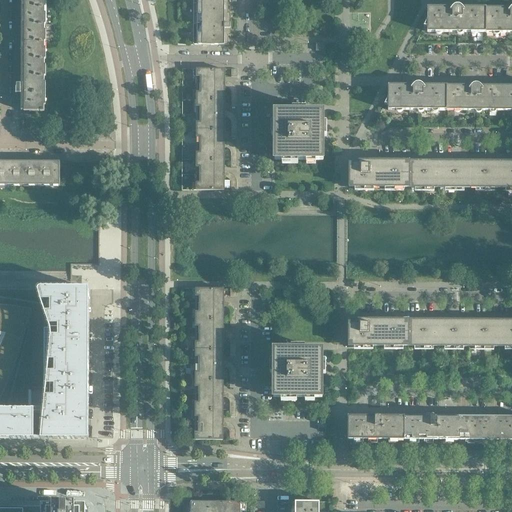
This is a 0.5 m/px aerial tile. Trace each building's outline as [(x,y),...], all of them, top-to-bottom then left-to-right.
[(44,111),(45,25),(44,0),(24,0),(24,87),(21,87),(21,84),(17,84),(17,88),(16,88),(16,94),(16,95),(21,95),(21,100),(24,100),(24,111),(44,111)] [(230,36),(231,18),(231,13),(228,13),(228,4),(195,4),(194,45),(228,45),(228,36),(230,36)] [(511,7),(511,8),(462,8),(461,7),(459,6),(458,6),(457,6),(455,6),(454,7),(453,8),(427,8),(427,20),(424,27),(427,27),(427,33),(436,33),(436,30),(442,30),(442,33),(449,33),(449,35),(464,35),(464,33),(471,33),(471,30),(477,30),(477,33),(494,33),(494,30),(500,30),(500,33),(506,33),(506,35),(511,35),(511,7)] [(224,87),(224,81),(224,69),(197,69),(197,100),(224,100),(224,87)] [(511,86),(481,86),(480,86),(479,85),(478,84),(477,84),(476,84),(475,84),(473,85),(471,86),(423,86),(421,85),(421,84),(419,84),(418,84),(417,84),(416,84),(415,85),(414,86),(388,86),(388,98),(385,105),(388,105),(388,110),(397,110),(397,108),(402,108),(402,111),(409,111),(409,113),(425,113),(425,111),(432,111),(432,108),(438,108),(438,111),(454,111),(454,108),(460,108),(460,111),(467,111),(467,113),(483,113),(483,111),(490,111),(490,108),(496,108),(496,111),(511,111),(511,86)] [(224,117),(224,111),(224,100),(197,100),(197,130),(224,130),(224,117)] [(323,161),(323,113),(275,112),(275,160),(323,161)] [(224,148),(224,142),(224,130),(197,130),(197,160),(224,160),(224,148)] [(224,178),(224,172),(224,160),(197,160),(197,191),(224,191),(224,178)] [(511,188),(511,164),(369,163),(369,160),(349,160),(349,187),(511,188)] [(0,185),(14,186),(14,162),(0,161),(0,185)] [(29,186),(29,162),(14,162),(14,186),(29,186)] [(44,186),(45,162),(29,162),(29,186),(44,186)] [(60,186),(60,162),(45,162),(44,186),(60,186)] [(0,439),(89,440),(89,289),(42,288),(41,289),(40,289),(39,290),(38,291),(38,292),(40,297),(40,301),(41,304),(38,303),(32,302),(22,300),(6,298),(0,296),(0,439)] [(223,307),(223,301),(223,289),(196,289),(196,320),(223,320),(223,307)] [(511,322),(509,323),(368,322),(368,319),(348,319),(348,346),(511,346),(511,322)] [(223,337),(223,331),(223,320),(196,320),(196,350),(223,350),(223,337)] [(223,367),(223,361),(223,350),(196,350),(196,380),(223,380),(223,367)] [(322,376),(322,350),(274,350),(274,398),(322,398),(322,376)] [(223,397),(223,391),(223,380),(196,380),(196,410),(223,410),(223,397)] [(223,427),(223,421),(223,410),(196,410),(196,440),(223,440),(223,427)] [(403,440),(403,416),(378,416),(378,415),(378,414),(370,414),(370,415),(371,415),(371,416),(348,416),(348,440),(403,440)] [(457,440),(457,416),(433,416),(433,415),(434,415),(434,414),(426,414),(426,415),(427,415),(426,416),(403,416),(403,440),(457,440)] [(494,441),(494,417),(457,416),(457,440),(494,441)] [(511,440),(511,416),(494,417),(494,441),(511,440)] [(240,511),(242,511),(242,502),(191,502),(191,503),(193,503),(193,511),(191,511),(190,511),(240,511)] [(319,511),(319,502),(295,502),(295,511),(319,511)]
